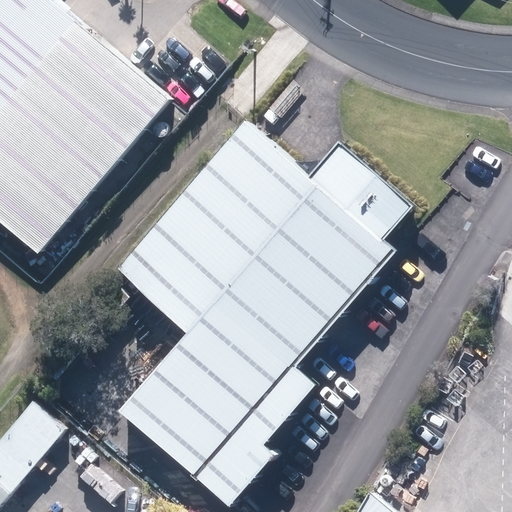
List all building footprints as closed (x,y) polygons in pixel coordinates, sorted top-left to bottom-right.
[(0,0),(0,220),(40,255),(173,100),(55,0),(0,0)] [(139,406),(247,501),(292,449),(280,439),(332,379),(309,359),(408,244),(397,235),(426,202),(356,141),(326,176),(259,118),(131,265),(205,330),(139,406)] [(54,369),(63,377),(146,284),(136,275),(54,369)] [(0,511),(74,427),(41,399),(0,446),(0,511)] [(393,456),(401,462),(407,452),(400,447),(393,456)] [(92,465),(81,479),(112,504),(124,490),(92,465)] [(406,511),(384,493),(372,511),(406,511)]
